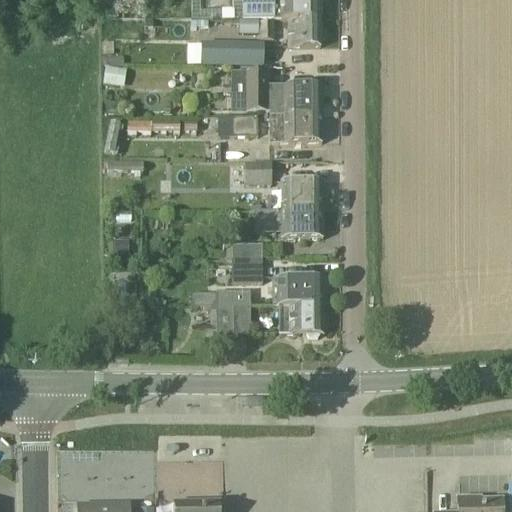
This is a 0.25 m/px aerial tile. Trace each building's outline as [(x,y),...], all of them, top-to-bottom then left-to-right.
[(117,0),(100,0),(100,20),(116,20),(117,0)] [(279,22),(279,23),(319,23),(319,0),(240,0),(241,22),(273,22),(279,22)] [(221,22),(234,21),(234,13),(221,13),(221,22)] [(319,23),(279,23),(287,23),(287,51),(319,51),(319,23)] [(258,27),(239,27),(240,40),(258,40),(258,27)] [(273,27),(258,27),(258,40),(258,46),(273,46),(273,27)] [(113,45),(101,45),(101,58),(113,58),(113,45)] [(261,49),(202,49),(201,70),(261,71),(261,49)] [(105,69),(120,69),(120,61),(104,61),(104,69),(105,69)] [(125,73),(105,69),(102,87),(122,90),(125,73)] [(268,119),(320,118),(320,90),(281,91),(281,90),(268,91),(268,75),(230,74),(230,116),(244,116),(268,116),(268,119)] [(320,118),(268,119),(268,147),(282,147),(321,147),(320,118)] [(257,120),(217,120),(217,141),(257,141),(257,120)] [(187,126),(191,136),(201,132),(198,122),(187,126)] [(150,135),(150,125),(126,125),(126,135),(150,135)] [(179,125),(151,125),(151,135),(179,135),(179,125)] [(101,155),(115,159),(122,130),(108,126),(101,155)] [(270,190),(271,167),(271,166),(244,166),(244,190),(270,190)] [(272,214),(322,214),(321,186),(280,186),(280,185),(271,185),(272,214)] [(272,215),(260,215),(255,215),(255,216),(255,237),(281,237),(281,243),(322,243),(322,214),(272,214),(272,215)] [(114,245),(114,261),(126,261),(126,245),(114,245)] [(231,263),(261,263),(261,249),(230,249),(231,263)] [(262,287),(261,263),(231,263),(231,287),(262,287)] [(290,310),(322,309),(322,280),(271,281),(271,310),(290,310)] [(209,294),(209,309),(249,309),(249,294),(215,295),(209,294)] [(249,309),(209,309),(209,334),(216,334),(216,338),(250,337),(249,309)] [(323,338),(322,309),(290,310),(271,310),(278,310),(279,339),(323,338)] [(469,501),(456,502),(456,511),(500,511),(500,504),(469,505),(469,501)]
